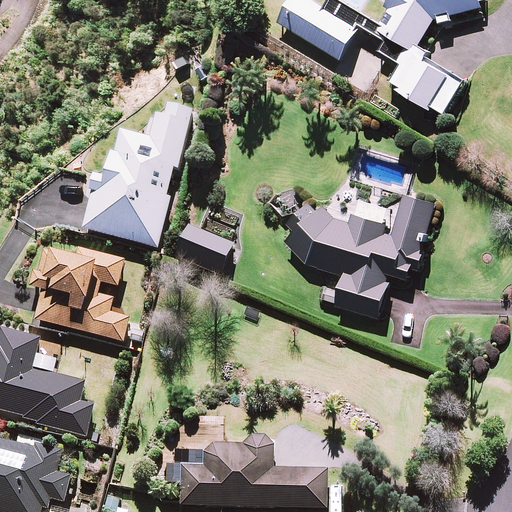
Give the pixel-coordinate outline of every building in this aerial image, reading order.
[(388,0),(375,22),(339,0),(327,0),(322,8),(308,0),(293,0),(279,22),(340,60),(355,35),(361,25),(380,37),(387,42),(381,51),(403,65),(390,86),(442,117),(463,83),(423,59),(427,52),(417,47),(436,16),(449,24),(452,15),(482,8),(480,0),(388,0)] [(191,112),(168,106),(164,119),(152,116),(147,138),(120,131),(114,155),(110,154),(104,180),(92,177),(87,195),(92,196),(83,230),(156,249),(170,198),(165,197),(173,168),(177,169),(191,112)] [(295,232),(286,244),(310,266),(344,275),(341,287),(328,283),(323,303),(379,318),(391,275),(408,280),(412,267),(419,269),(436,204),(404,196),(396,227),(353,215),(351,224),(335,219),(315,197),(287,223),(295,232)] [(233,245),(187,227),(174,259),(220,278),(233,245)] [(124,264),(82,254),(80,262),(45,253),(36,290),(43,291),(36,321),(122,343),(128,319),(109,315),(113,299),(98,296),(101,285),(118,289),(124,264)] [(40,341),(5,332),(0,349),(0,415),(13,419),(85,438),(93,407),(79,403),(85,383),(33,369),(40,341)] [(41,445),(42,440),(20,434),(17,444),(0,439),(0,511),(41,511),(42,509),(48,510),(50,500),(64,503),(71,476),(57,473),(63,451),(41,445)] [(274,439),(254,438),(253,444),(214,443),(214,449),(204,449),(204,466),(183,466),(182,506),(326,510),(327,471),(273,470),(274,439)]
